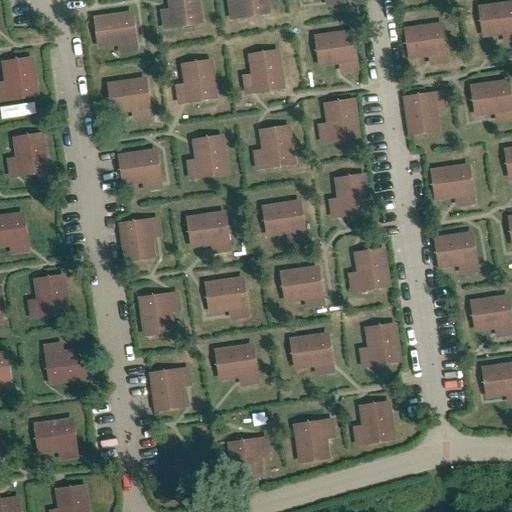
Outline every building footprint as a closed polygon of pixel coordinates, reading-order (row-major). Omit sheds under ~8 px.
[(204,26),(200,0),(166,0),(167,9),(157,11),(160,31),(204,26)] [(270,15),(268,0),(225,0),(224,0),(226,21),(270,15)] [(346,0),(304,0),(305,2),(320,0),(325,0),(327,10),(347,6),(346,0)] [(511,3),(477,10),(483,41),(506,37),(508,46),(511,45),(511,3)] [(133,11),(91,18),(96,51),(117,48),(118,58),(139,55),(133,11)] [(446,24),(403,30),(408,63),(430,60),(432,70),(453,68),(446,24)] [(316,39),(321,69),(339,66),(341,77),(365,73),(358,32),(316,39)] [(241,76),(243,93),(287,89),(283,55),(252,58),(253,74),(241,76)] [(184,88),(175,89),(177,110),(225,104),(219,59),(181,64),(184,88)] [(43,102),(37,63),(6,68),(9,87),(1,88),(3,108),(43,102)] [(146,81),(106,88),(111,121),(129,118),(130,125),(152,122),(146,81)] [(511,85),(471,91),(475,119),(497,116),(498,126),(511,124),(511,85)] [(435,95),(404,100),(410,138),(444,132),(441,116),(451,114),(447,93),(435,95)] [(328,123),(318,124),(321,143),(363,137),(358,100),(325,105),(328,123)] [(266,153),(253,155),(257,175),(303,168),(296,126),(262,131),(266,153)] [(195,162),(185,164),(189,185),(233,178),(227,137),(192,142),(195,162)] [(51,179),(45,140),(14,145),(17,164),(9,166),(11,185),(51,179)] [(162,155),(122,159),(125,188),(144,187),(145,197),(166,194),(162,155)] [(476,167),(432,175),(438,207),(458,203),(460,217),(484,212),(476,167)] [(335,196),(327,197),(330,220),(372,215),(368,176),(333,179),(335,196)] [(306,203),(259,209),(263,241),(289,237),(290,245),(311,242),(306,203)] [(230,214),(188,219),(191,251),(213,249),(214,260),(235,257),(230,214)] [(26,218),(0,220),(0,249),(12,248),(14,260),(31,257),(26,218)] [(163,221),(121,227),(126,264),(159,260),(156,242),(166,241),(163,221)] [(433,239),(437,273),(460,270),(461,277),(485,274),(479,233),(433,239)] [(359,275),(346,277),(349,297),(397,290),(391,250),(356,256),(359,275)] [(328,267),(279,272),(282,304),(309,301),(310,313),(332,311),(328,267)] [(249,279),(205,284),(209,316),(231,314),(233,325),(254,322),(249,279)] [(74,321),(67,282),(36,287),(39,306),(31,307),(34,327),(74,321)] [(183,293),(136,300),(143,342),(179,336),(176,315),(187,313),(183,293)] [(511,298),(469,305),(474,338),(498,335),(499,343),(511,341),(511,298)] [(370,351),(358,352),(361,373),(369,372),(407,367),(402,325),(367,329),(370,351)] [(333,336),(291,342),(295,372),(315,370),(316,378),(338,376),(333,336)] [(45,347),(51,388),(91,382),(87,351),(65,353),(64,345),(45,347)] [(259,345),(214,352),(219,384),(243,379),(245,390),(266,387),(259,345)] [(10,353),(0,354),(0,395),(15,393),(10,353)] [(511,366),(483,370),(487,402),(509,399),(510,407),(511,407),(511,366)] [(194,370),(150,375),(154,414),(190,410),(187,391),(196,390),(194,370)] [(364,428),(353,430),(357,450),(404,443),(397,401),(361,407),(364,428)] [(340,417),(289,425),(295,469),(335,463),(331,438),(342,437),(340,417)] [(76,423),(36,427),(39,456),(62,453),(64,465),(81,463),(76,423)] [(273,437),(228,443),(234,493),(270,488),(266,459),(276,457),(273,437)] [(208,456),(163,463),(170,503),(202,498),(199,479),(211,477),(208,456)] [(91,511),(89,492),(58,498),(59,511),(91,511)] [(0,497),(0,511),(25,511),(24,503),(3,505),(1,497),(0,497)]
